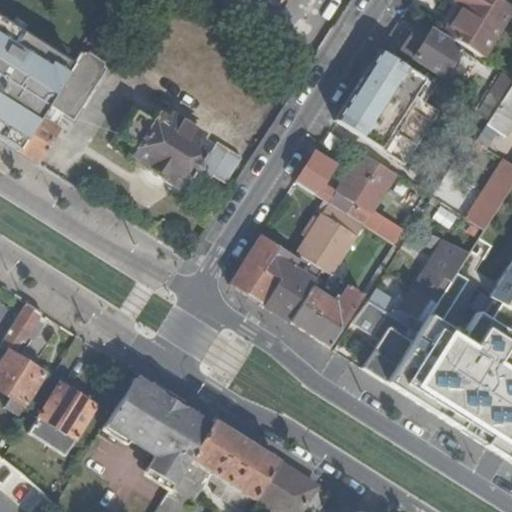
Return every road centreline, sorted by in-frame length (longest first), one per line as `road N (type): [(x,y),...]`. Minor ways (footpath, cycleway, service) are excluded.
road 1 (residential): [(511,510),(197,302)]
road 2 (residential): [(197,302),(193,325),(168,362),(420,511)]
road 3 (residential): [(197,302),(383,0)]
